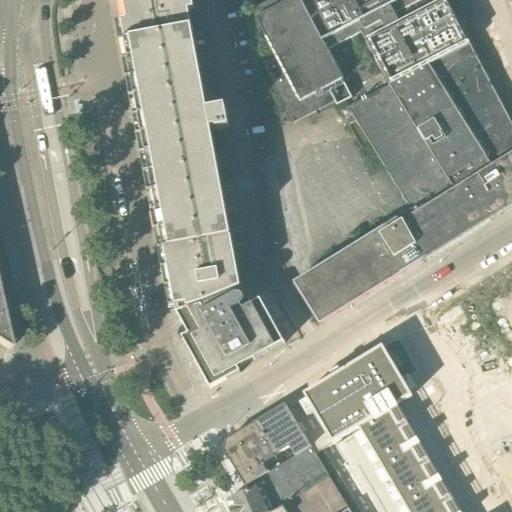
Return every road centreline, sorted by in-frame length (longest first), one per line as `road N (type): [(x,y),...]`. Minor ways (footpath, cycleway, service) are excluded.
road 1 (residential): [(197,422),(160,341),(100,5)]
road 2 (residential): [(511,234),(197,422)]
road 3 (tertiary): [(98,378),(37,28)]
road 4 (tertiary): [(9,50),(11,107),(55,299),(98,378)]
